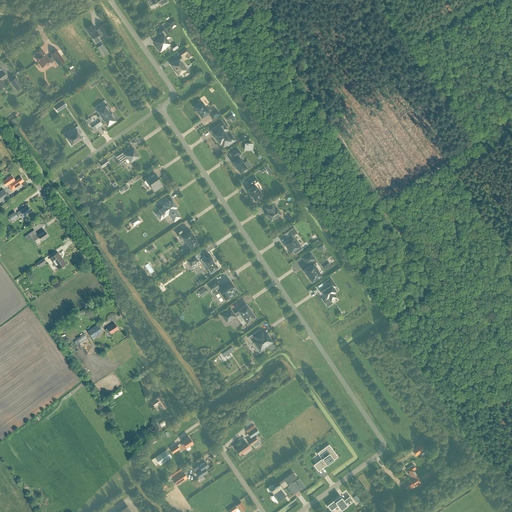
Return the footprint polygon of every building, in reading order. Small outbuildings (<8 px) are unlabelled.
[(108,33),(102,24),(97,27),(99,29),(96,31),(92,24),(86,29),(92,39),(96,36),(97,37),(102,34),(103,36),(108,33)] [(167,33),(163,28),(157,33),(160,38),(155,42),(157,46),(156,46),(160,52),(165,48),(164,47),(169,44),(166,40),(168,38),(165,34),(167,33)] [(178,53),(181,58),(185,55),(188,60),(192,57),(186,47),(178,53)] [(36,53),(38,57),(35,59),(41,68),(50,62),(51,63),(55,61),(58,66),(64,62),(57,51),(50,55),(51,56),(48,59),(46,56),(41,49),(36,53)] [(181,65),(178,60),(171,65),(178,75),(182,72),(184,76),(189,73),(182,64),(181,65)] [(13,87),(16,91),(22,87),(19,83),(13,87)] [(66,106),(63,101),(57,105),(60,110),(66,106)] [(209,114),(212,119),(220,114),(216,109),(212,112),(210,109),(207,111),(201,102),(194,107),(196,111),(198,114),(199,114),(201,118),(208,113),(209,114)] [(109,109),(106,105),(104,107),(97,112),(100,116),(98,117),(100,122),(103,120),(106,124),(109,121),(110,123),(113,121),(112,119),(115,117),(112,113),(109,115),(107,111),(109,109)] [(233,116),(230,112),(224,117),(227,121),(233,116)] [(222,122),(211,130),(216,138),(215,139),(216,140),(217,140),(218,142),(219,144),(220,143),(222,147),(226,144),(227,146),(235,141),(231,136),(227,139),(222,131),(226,129),(222,122)] [(78,126),(72,130),(74,133),(66,138),(71,145),(81,138),(79,135),(82,132),(78,126)] [(133,146),(140,142),(138,138),(131,142),(133,146)] [(138,156),(133,149),(130,151),(128,148),(115,157),(120,164),(127,158),(130,162),(132,161),(133,162),(137,160),(136,158),(138,156)] [(237,149),(230,154),(233,159),(234,159),(235,161),(232,163),(239,173),(246,168),(247,169),(251,166),(246,162),(243,164),(239,158),(238,159),(237,157),(241,154),(237,149)] [(108,163),(105,158),(98,163),(101,168),(108,163)] [(19,169),(11,175),(15,180),(23,174),(19,169)] [(145,180),(150,187),(151,186),(154,190),(161,185),(156,178),(157,177),(154,173),(145,180)] [(11,175),(2,181),(6,186),(8,184),(9,185),(8,186),(12,191),(21,184),(20,183),(23,181),(21,177),(14,181),(14,180),(15,180),(11,175)] [(262,193),(260,193),(255,186),(253,184),(258,181),(254,176),(246,181),(250,186),(251,186),(252,188),(247,191),(250,195),(249,195),(251,198),(252,197),(254,201),(259,198),(261,198),(262,193)] [(88,193),(92,191),(87,184),(84,186),(88,193)] [(0,203),(9,197),(3,189),(0,191),(0,203)] [(170,203),(165,197),(158,201),(161,205),(162,207),(158,210),(154,212),(159,220),(162,217),(167,214),(173,222),(180,217),(174,209),(177,208),(172,201),(170,203)] [(281,212),(278,211),(276,208),(274,209),(271,204),(265,208),(269,213),(266,214),(267,216),(266,216),(268,219),(269,219),(270,220),(277,216),(279,217),(281,212)] [(25,216),(31,211),(27,206),(17,213),(19,215),(22,213),(25,216)] [(12,222),(18,217),(14,211),(8,216),(12,222)] [(180,235),(190,249),(197,244),(194,240),(195,239),(193,235),(192,236),(189,232),(185,235),(184,232),(185,232),(181,226),(174,231),(178,236),(180,235)] [(283,243),(290,253),(291,252),(294,255),(303,249),(300,245),(298,247),(292,237),(298,233),(294,227),(287,231),(290,236),(286,238),(287,240),(283,243)] [(34,230),(29,234),(24,237),(27,241),(31,238),(34,242),(40,238),(42,241),(49,236),(45,231),(38,235),(34,230)] [(155,249),(152,245),(146,249),(149,253),(155,249)] [(57,252),(50,257),(58,269),(66,264),(61,257),(57,252)] [(198,253),(187,261),(191,266),(200,259),(202,262),(202,261),(207,268),(206,269),(210,274),(215,270),(214,269),(217,268),(214,264),(212,260),(209,256),(206,259),(204,256),(202,258),(198,253)] [(316,262),(314,259),(310,253),(303,259),(307,264),(309,267),(303,271),(311,282),(320,276),(317,272),(318,271),(316,268),(315,268),(312,264),(314,263),(315,264),(316,262)] [(46,261),(44,258),(43,258),(37,262),(39,266),(46,261)] [(324,283),(328,288),(321,292),(325,299),(327,297),(330,301),(335,297),(333,294),(335,292),(333,288),(335,286),(330,279),(324,283)] [(217,281),(209,287),(213,293),(218,289),(219,291),(225,300),(236,292),(236,291),(234,287),(233,288),(230,284),(222,290),(220,288),(221,287),(217,281)] [(207,293),(203,288),(198,292),(202,297),(207,293)] [(246,305),(237,311),(246,323),(254,318),(251,313),(251,312),(249,310),(246,305)] [(236,317),(230,309),(221,316),(226,323),(236,317)] [(111,333),(118,329),(114,323),(107,328),(108,328),(105,330),(107,333),(110,331),(111,333)] [(97,325),(91,330),(87,332),(92,338),(102,332),(97,325)] [(248,337),(252,344),(254,342),(259,349),(271,342),(266,334),(263,336),(259,329),(248,337)] [(79,344),(80,344),(87,339),(86,338),(87,337),(86,335),(85,336),(84,334),(76,339),(77,340),(79,344)] [(223,357),(234,350),(231,347),(221,354),(223,357)] [(161,409),(166,406),(159,396),(154,399),(155,400),(151,402),(154,406),(158,404),(161,409)] [(151,436),(155,433),(161,429),(158,426),(160,426),(161,428),(166,425),(164,423),(162,419),(158,422),(157,422),(150,427),(147,429),(151,436)] [(259,433),(255,428),(254,426),(245,432),(250,439),(259,433)] [(190,448),(188,446),(192,444),(188,437),(181,442),(183,444),(180,445),(183,449),(184,448),(186,451),(187,451),(190,449),(190,448)] [(254,447),(260,443),(258,440),(259,440),(257,437),(255,438),(255,437),(248,442),(250,446),(252,445),(254,447)] [(239,446),(235,450),(239,455),(243,453),(244,455),(249,451),(251,449),(246,442),(244,443),(239,447),(239,446)] [(172,453),(179,448),(177,445),(170,450),(172,453)] [(331,457),(335,454),(328,445),(317,453),(321,459),(315,463),(319,468),(325,464),(326,466),(328,464),(333,460),(332,459),(331,457)] [(422,445),(412,451),(416,457),(425,451),(422,445)] [(159,465),(171,457),(166,449),(154,457),(159,465)] [(201,463),(197,466),(198,467),(197,468),(196,467),(193,469),(196,473),(198,477),(203,474),(203,475),(207,472),(205,469),(208,466),(204,461),(201,463)] [(394,465),(398,473),(402,470),(397,463),(394,465)] [(420,484),(422,483),(413,470),(415,469),(413,465),(407,469),(409,473),(408,474),(411,478),(408,481),(409,483),(405,486),(407,489),(409,488),(410,489),(411,488),(412,489),(418,485),(419,487),(421,485),(420,484)] [(186,479),(182,472),(180,470),(170,476),(172,479),(172,480),(176,486),(186,479)] [(274,488),(270,491),(273,495),(273,496),(274,495),(277,498),(280,496),(281,498),(286,494),(282,489),(288,485),(284,480),(276,487),(275,485),(273,486),(274,488)] [(0,511),(19,511),(22,510),(5,486),(0,489),(0,511)] [(343,501),(340,497),(337,499),(336,498),(326,506),(330,511),(337,506),(340,510),(353,501),(349,496),(343,501)] [(240,511),(245,508),(240,502),(235,505),(236,505),(235,506),(234,505),(227,510),(228,511),(232,511),(237,509),(236,508),(237,508),(240,511)]
